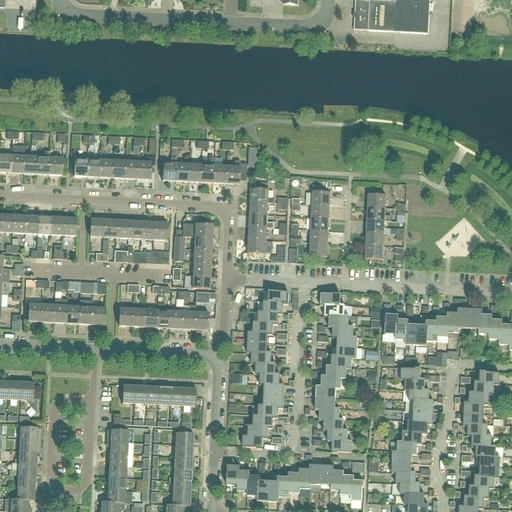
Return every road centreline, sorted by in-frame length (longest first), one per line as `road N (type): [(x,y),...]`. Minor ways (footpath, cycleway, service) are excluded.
road 1 (unclassified): [(326,0),(314,29),(95,19),(70,12),(62,0)]
road 2 (residential): [(0,196),(212,209),(227,227),(226,281)]
road 3 (residential): [(213,451),(284,454),(294,446),(300,381),(293,340),(305,283)]
road 4 (residential): [(90,403),(63,402),(54,411),(50,479),(59,491),(83,489),(89,425)]
road 5 (residential): [(511,293),(305,283)]
road 6 (residential): [(511,370),(451,367),(437,476),(444,511)]
road 7 (tertiary): [(213,360),(93,349)]
